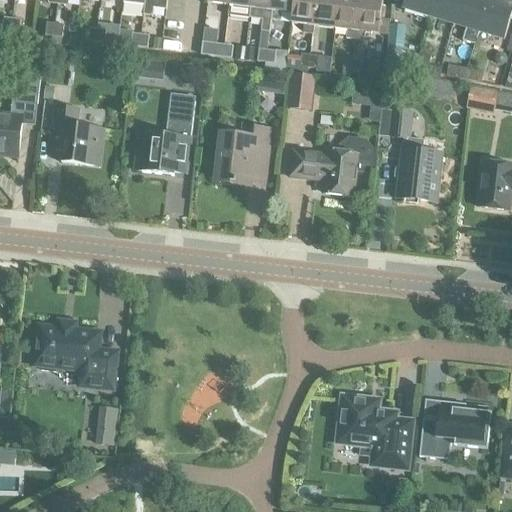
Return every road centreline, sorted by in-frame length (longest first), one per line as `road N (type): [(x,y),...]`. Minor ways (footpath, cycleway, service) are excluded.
road 1 (unclassified): [(260,485),(153,472),(112,478),(51,511)]
road 2 (unclassified): [(511,297),(296,272)]
road 3 (unclassified): [(511,357),(432,349),(305,365)]
road 4 (unclassified): [(0,238),(190,257)]
road 5 (unclassified): [(305,365),(260,485)]
